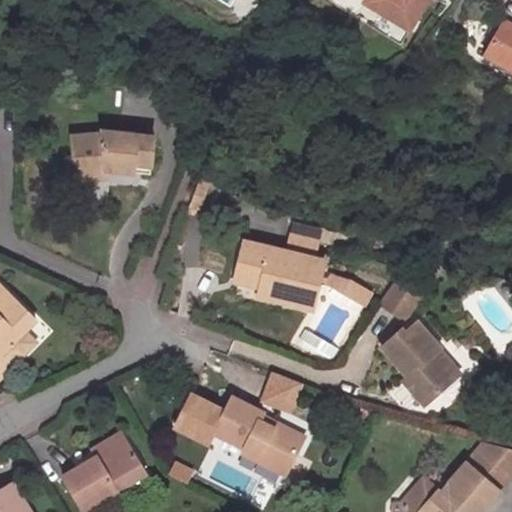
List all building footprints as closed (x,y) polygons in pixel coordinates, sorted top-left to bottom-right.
[(365,0),(365,2),(409,29),(426,0),(365,0)] [(511,30),(503,26),(483,62),(511,77),(511,30)] [(75,145),(79,176),(114,171),(156,174),(158,143),(111,139),(75,145)] [(114,171),(79,176),(81,187),(117,182),(114,171)] [(316,251),(317,237),(288,235),(287,248),(316,251)] [(328,274),(245,253),(236,293),(263,301),(264,297),(286,303),(282,317),(316,325),(328,274)] [(426,296),(401,283),(387,307),(412,320),(426,296)] [(369,296),(331,288),(328,298),(364,316),(369,296)] [(0,313),(12,301),(0,289),(0,313)] [(0,385),(22,363),(12,353),(39,327),(12,301),(0,313),(0,385)] [(405,340),(383,357),(409,388),(402,394),(424,420),(442,406),(437,401),(456,385),(444,369),(440,370),(436,365),(442,361),(422,335),(411,345),(405,340)] [(302,394),(279,384),(267,412),(290,422),(302,394)] [(214,447),(225,425),(192,408),(175,441),(208,458),(214,447)] [(264,427),(233,411),(225,425),(214,447),(245,462),(242,467),(286,489),(305,451),(263,430),(264,427)] [(58,490),(70,511),(99,511),(141,491),(121,453),(58,490)] [(511,467),(477,458),(471,466),(505,494),(511,485),(511,467)] [(471,466),(460,479),(494,507),(505,494),(471,466)] [(180,476),(173,490),(190,498),(196,485),(180,476)] [(494,507),(460,479),(437,507),(418,492),(399,511),(492,511),(495,509),(494,507)] [(0,511),(19,511),(8,493),(0,497),(0,511)]
